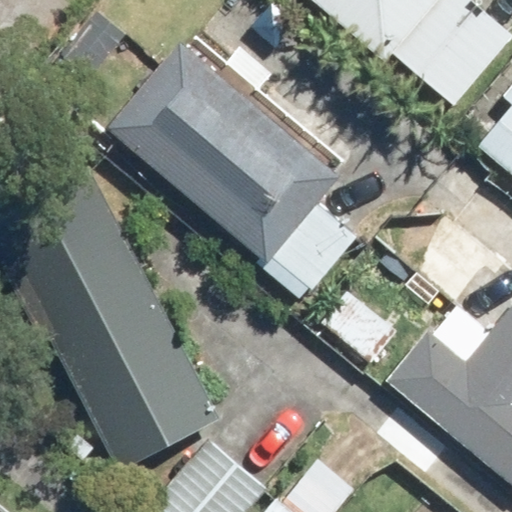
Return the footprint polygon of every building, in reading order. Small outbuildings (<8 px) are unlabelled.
[(303,0),(380,63),(432,0),(303,0)] [(462,0),(446,0),(396,59),(452,108),(510,41),(462,0)] [(131,32),(100,8),(50,74),(81,98),(131,32)] [(105,128),(260,261),(334,174),(179,42),(105,128)] [(511,103),(476,147),(511,176),(511,103)] [(0,218),(0,242),(114,472),(213,423),(89,174),(0,218)] [(402,333),(350,291),(315,334),(367,376),(402,333)] [(420,326),(376,380),(511,489),(511,305),(466,362),(420,326)] [(150,507),(156,511),(238,511),(256,490),(200,446),(150,507)] [(290,511),(278,501),(268,511),(290,511)]
